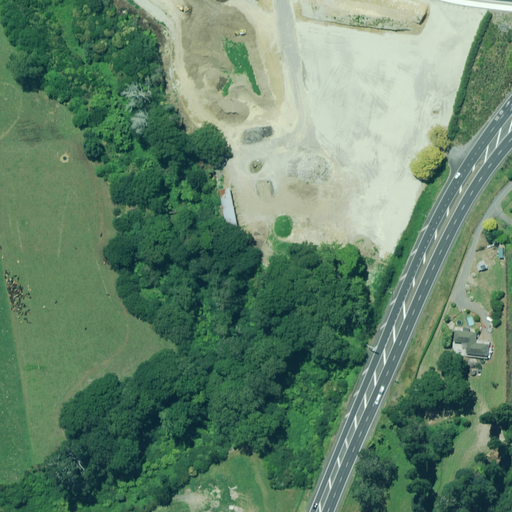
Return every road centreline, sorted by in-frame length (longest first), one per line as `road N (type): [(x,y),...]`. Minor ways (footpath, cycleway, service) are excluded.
road 1 (trunk): [(398,324),(419,252),(511,102)]
road 2 (trunk): [(511,139),(472,192),(413,311),(398,324)]
road 3 (trunk): [(398,324),(319,511)]
